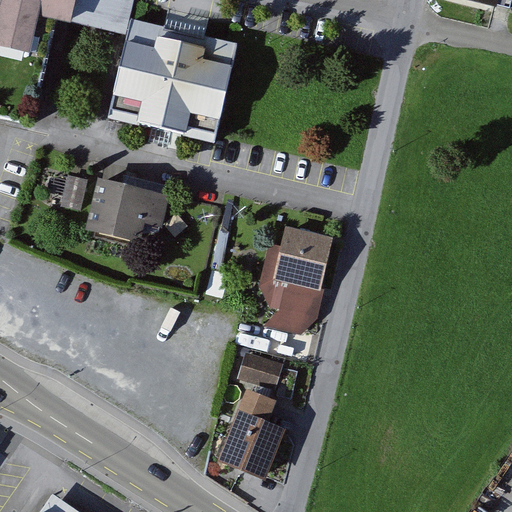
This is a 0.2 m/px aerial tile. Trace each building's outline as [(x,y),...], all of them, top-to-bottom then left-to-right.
[(0,0),(0,5),(9,8),(3,47),(47,55),(52,26),(130,39),(117,121),(225,139),(241,41),(136,23),(139,0),(0,0)] [(500,0),(463,0),(498,8),(500,0)] [(91,181),(72,177),(64,208),(83,212),(91,181)] [(160,236),(170,198),(104,182),(91,235),(135,246),(139,230),(160,236)] [(324,295),(337,241),(295,231),(283,285),(324,295)] [(287,364),(248,353),(240,381),(279,392),(287,364)] [(278,426),(287,403),(254,390),(224,463),(269,482),(290,431),(278,426)] [(77,511),(57,499),(48,511),(77,511)]
